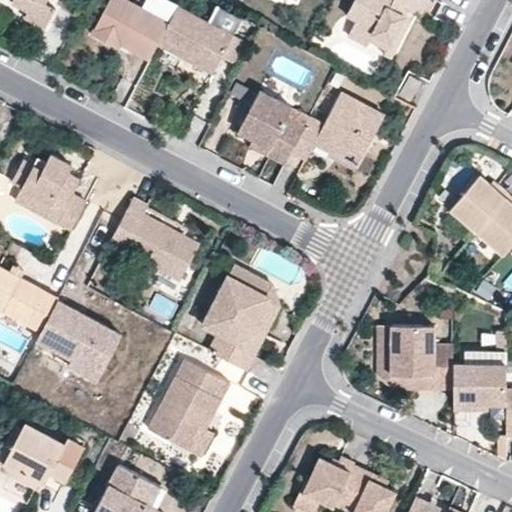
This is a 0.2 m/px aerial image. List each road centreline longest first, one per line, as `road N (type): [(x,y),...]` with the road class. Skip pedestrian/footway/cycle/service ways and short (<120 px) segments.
road 1 (residential): [(0,75),(355,260)]
road 2 (residential): [(296,383),(511,484)]
road 3 (residential): [(443,103),(355,260)]
road 4 (residential): [(296,383),(229,511)]
road 5 (residential): [(355,260),(296,383)]
